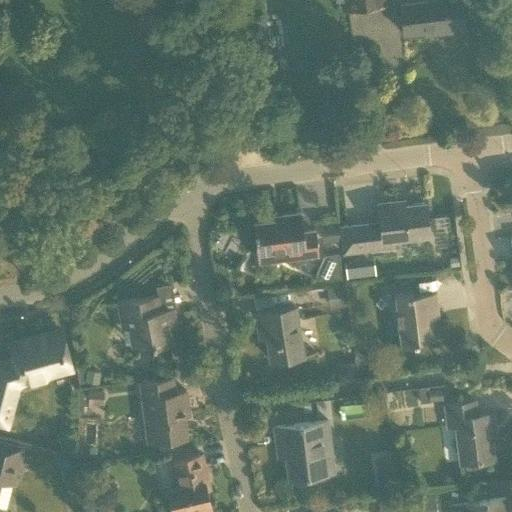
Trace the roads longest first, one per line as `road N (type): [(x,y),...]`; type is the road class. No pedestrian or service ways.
road 1 (residential): [(254,511),(224,401),(194,197)]
road 2 (residential): [(194,197),(55,286),(0,301)]
road 3 (residential): [(250,176),(466,148)]
road 4 (residential): [(511,346),(490,317),(466,148)]
road 5 (track): [(223,0),(250,176)]
